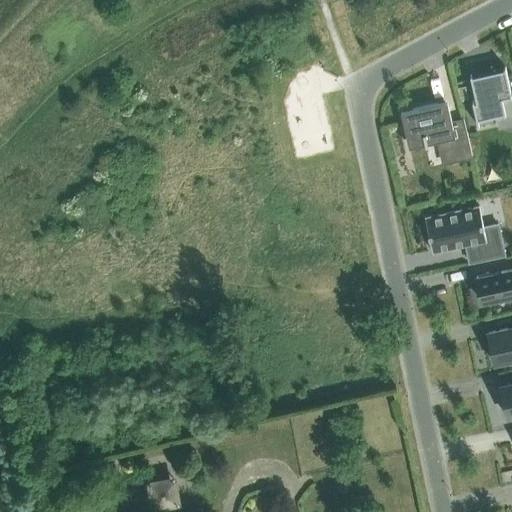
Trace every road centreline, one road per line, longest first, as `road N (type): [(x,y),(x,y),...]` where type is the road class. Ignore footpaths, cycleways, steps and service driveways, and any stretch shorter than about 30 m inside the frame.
road 1 (residential): [(443,511),(356,91),(370,73),(509,0)]
road 2 (track): [(0,138),(98,54),(198,0)]
